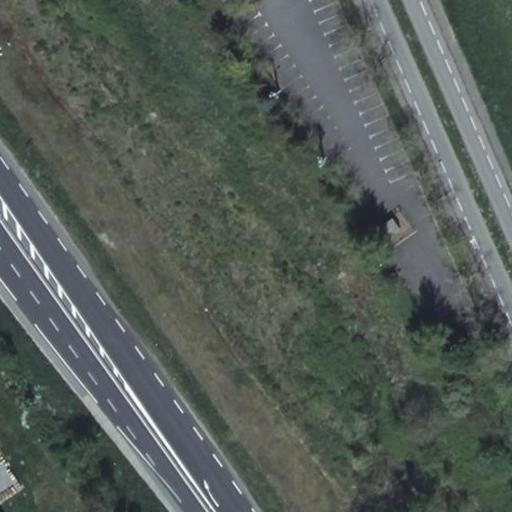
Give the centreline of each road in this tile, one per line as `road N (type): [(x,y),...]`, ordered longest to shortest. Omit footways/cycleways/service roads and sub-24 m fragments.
road 1 (trunk): [(236,511),(0,171)]
road 2 (trunk): [(0,229),(199,511)]
road 3 (tertiary): [(511,261),(399,0)]
